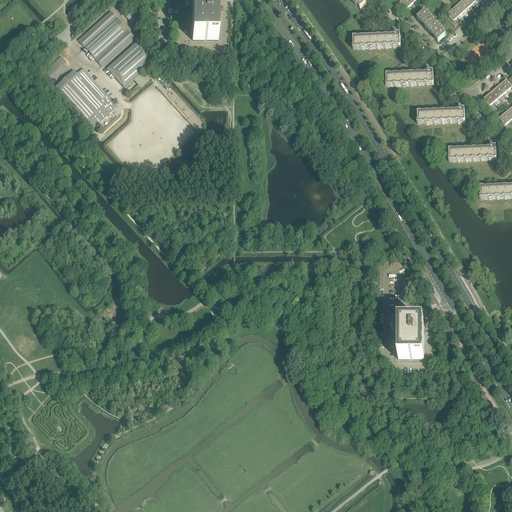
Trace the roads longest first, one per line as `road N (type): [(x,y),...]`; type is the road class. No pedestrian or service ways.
road 1 (primary): [(258,0),(329,94),(511,406)]
road 2 (primary): [(511,378),(362,120),(277,0)]
road 3 (unknown): [(27,363),(107,343),(124,318),(123,291),(104,256),(0,141)]
road 4 (unknown): [(92,511),(44,464),(20,419),(9,384),(27,363)]
